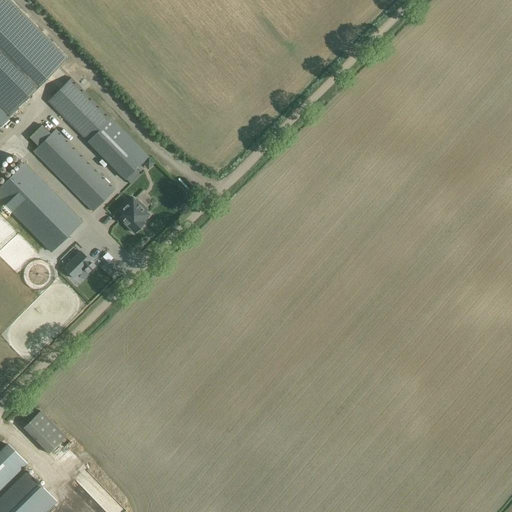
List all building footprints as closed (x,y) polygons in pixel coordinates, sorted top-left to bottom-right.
[(0,0),(0,120),(64,56),(8,0),(0,0)] [(48,101),(125,179),(148,157),(71,78),(48,101)] [(33,151),(92,211),(115,189),(56,130),(33,151)] [(0,186),(0,200),(51,252),(82,222),(24,163),(0,186)] [(149,215),(132,198),(119,211),(122,215),(119,218),(134,233),(144,222),(143,221),(149,215)] [(80,251),(63,268),(73,279),(84,269),(88,274),(95,267),(80,251)] [(111,267),(105,272),(110,277),(115,272),(111,267)] [(65,437),(40,412),(23,429),(48,454),(65,437)] [(0,489),(26,464),(7,444),(0,451),(0,489)] [(27,471),(0,497),(0,511),(45,511),(56,501),(27,471)]
